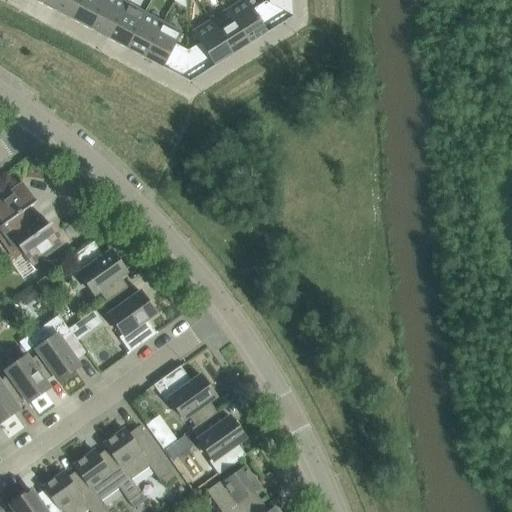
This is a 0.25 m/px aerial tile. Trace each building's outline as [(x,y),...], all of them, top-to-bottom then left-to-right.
[(36,0),(35,3),(53,12),(59,0),(36,0)] [(82,0),(59,0),(53,12),(71,22),(82,0)] [(89,31),(95,20),(105,0),(82,0),(71,22),(89,31)] [(118,0),(105,0),(95,20),(89,31),(107,41),(126,4),(118,0)] [(184,9),(183,0),(175,0),(174,3),(184,9)] [(245,0),(244,0),(227,11),(248,43),(250,45),(293,18),(287,15),(265,3),(253,11),(245,0)] [(292,0),(264,0),(265,3),(287,15),(293,18),(292,0)] [(144,14),(126,4),(107,41),(125,50),(144,14)] [(250,45),(248,43),(227,11),(210,22),(232,56),(250,45)] [(144,60),(145,57),(163,23),(144,14),(125,50),(144,60)] [(189,83),(232,56),(210,22),(192,33),(200,44),(188,52),(189,83)] [(144,60),(189,83),(188,52),(175,45),(182,33),(163,23),(145,57),(144,60)] [(36,204),(32,198),(22,184),(13,191),(0,189),(0,190),(0,239),(2,243),(27,225),(20,215),(34,205),(36,204)] [(35,235),(27,225),(2,243),(15,261),(23,255),(32,267),(41,260),(53,263),(55,250),(64,244),(54,230),(50,224),(48,226),(35,235)] [(98,292),(106,302),(127,287),(119,277),(126,272),(111,252),(103,258),(93,244),(94,244),(93,243),(65,263),(65,264),(66,264),(76,278),(79,276),(94,296),(95,295),(98,292)] [(127,287),(106,302),(102,305),(109,316),(108,316),(122,336),(119,339),(129,353),(126,355),(127,356),(158,334),(157,333),(155,333),(146,320),(155,314),(144,298),(141,293),(134,298),(127,287)] [(28,338),(36,349),(55,375),(54,376),(59,382),(74,371),(77,369),(79,368),(78,366),(75,361),(85,354),(59,316),(28,338)] [(44,383),(54,376),(55,375),(36,349),(36,350),(39,355),(29,362),(26,357),(6,371),(24,397),(28,404),(49,389),(44,383)] [(184,366),(183,365),(153,386),(154,387),(165,402),(169,400),(183,420),(188,417),(195,427),(216,412),(209,402),(215,397),(212,392),(201,377),(191,384),(180,369),(184,366)] [(0,424),(14,414),(17,412),(19,411),(17,409),(14,404),(24,397),(9,376),(0,382),(0,424)] [(230,418),(224,422),(216,412),(195,427),(191,430),(199,440),(197,441),(211,461),(209,462),(218,475),(245,456),(236,444),(245,438),(234,423),(230,418)] [(148,424),(163,450),(178,441),(162,415),(148,424)] [(104,445),(107,450),(108,449),(140,495),(141,495),(131,480),(149,467),(159,481),(171,473),(139,427),(128,435),(120,434),(104,445)] [(97,457),(96,454),(94,452),(74,467),(77,471),(100,502),(119,489),(129,503),(140,495),(108,449),(107,450),(97,457)] [(247,511),(261,502),(254,492),(258,489),(254,484),(244,468),(233,476),(232,474),(204,493),(205,494),(207,493),(220,511),(247,511)] [(59,477),(44,488),(45,490),(61,511),(86,511),(89,510),(89,511),(107,511),(100,502),(77,471),(67,478),(65,476),(64,474),(62,475),(59,477)] [(10,505),(14,511),(15,511),(61,511),(45,490),(35,497),(30,491),(10,505)] [(140,495),(129,503),(134,510),(146,501),(141,495),(140,495)] [(269,511),(268,511),(261,502),(247,511),(274,511),(273,509),(269,511)]
